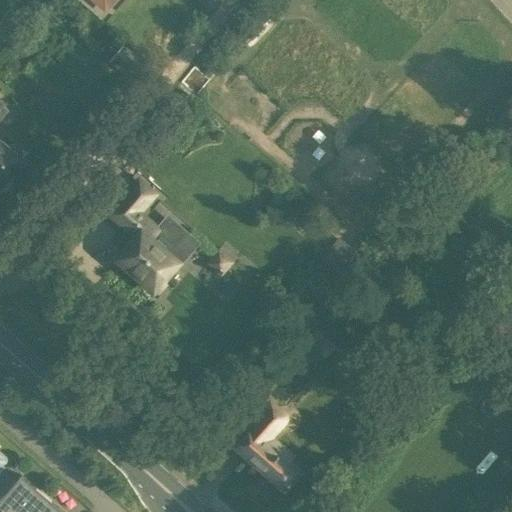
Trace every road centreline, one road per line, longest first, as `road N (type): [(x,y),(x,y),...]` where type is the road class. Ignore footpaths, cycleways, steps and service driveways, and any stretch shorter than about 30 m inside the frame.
road 1 (track): [(0,274),(238,0)]
road 2 (primary): [(183,511),(0,344)]
road 3 (unclassified): [(112,511),(0,413)]
